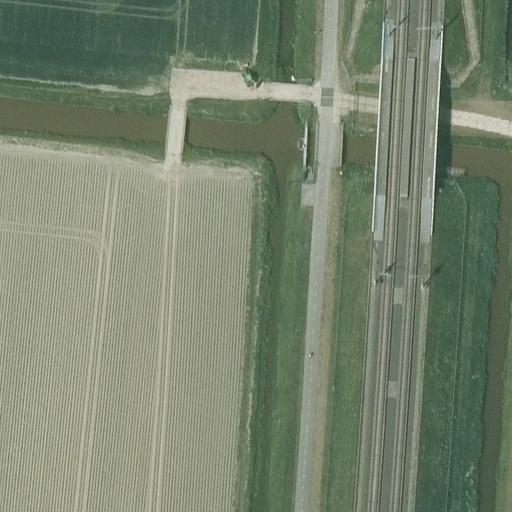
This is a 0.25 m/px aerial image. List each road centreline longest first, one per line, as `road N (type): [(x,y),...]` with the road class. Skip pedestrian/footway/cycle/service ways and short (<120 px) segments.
road 1 (track): [(511,132),(302,97),(207,90),(181,99),(173,158),(159,174),(0,149)]
road 2 (track): [(477,123),(490,0)]
